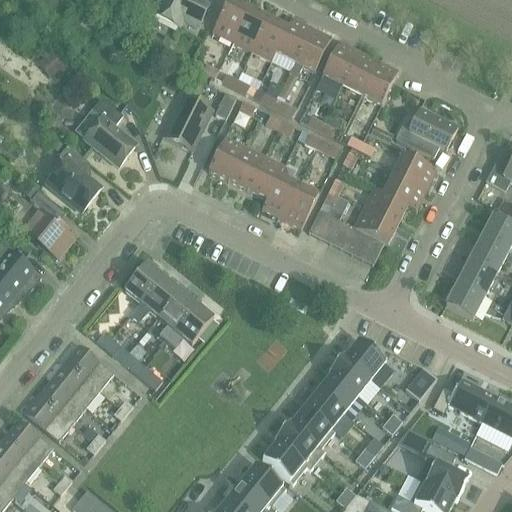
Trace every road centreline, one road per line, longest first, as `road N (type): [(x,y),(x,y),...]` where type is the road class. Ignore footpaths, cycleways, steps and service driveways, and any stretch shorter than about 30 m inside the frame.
road 1 (residential): [(0,387),(143,214),(160,206),(388,315)]
road 2 (residential): [(491,114),(281,0)]
road 3 (residential): [(388,315),(491,114)]
road 4 (residential): [(388,315),(511,376)]
